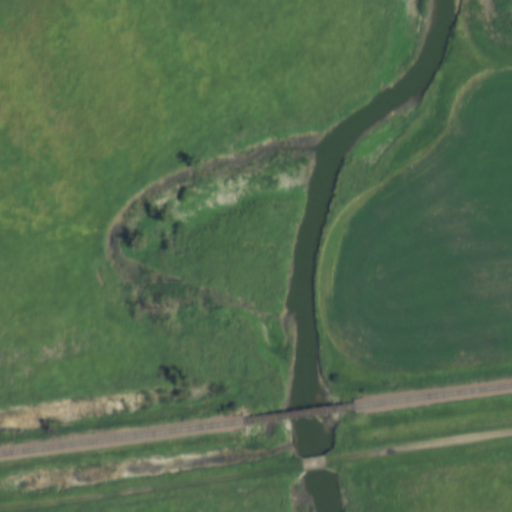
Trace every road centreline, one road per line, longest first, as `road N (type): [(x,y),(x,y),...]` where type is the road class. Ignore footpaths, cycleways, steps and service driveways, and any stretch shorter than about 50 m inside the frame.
road 1 (track): [(0,506),(301,463)]
road 2 (track): [(324,460),(511,435)]
